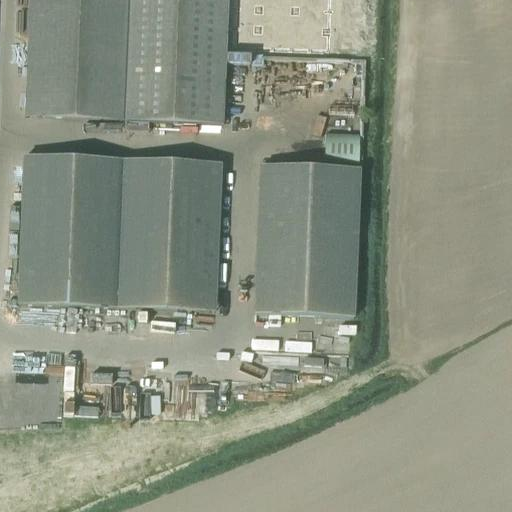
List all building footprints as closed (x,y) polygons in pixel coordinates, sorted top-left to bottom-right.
[(221,130),(226,0),(27,0),(23,122),(221,130)] [(233,0),(231,55),(327,59),(329,0),(233,0)] [(114,314),(120,166),(21,163),(21,180),(16,310),(114,314)] [(213,318),(218,170),(120,166),(114,314),(213,318)] [(353,324),(358,174),(259,171),(253,320),(353,324)]
